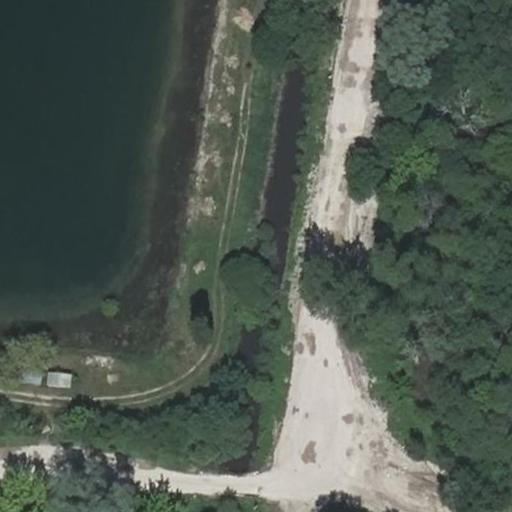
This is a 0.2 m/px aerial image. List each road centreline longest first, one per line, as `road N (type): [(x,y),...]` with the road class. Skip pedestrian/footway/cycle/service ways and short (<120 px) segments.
road 1 (track): [(391,0),(321,422),(287,488),(0,467)]
road 2 (track): [(261,0),(199,353),(185,375),(156,390),(104,399),(0,392)]
road 3 (track): [(287,488),(410,511)]
